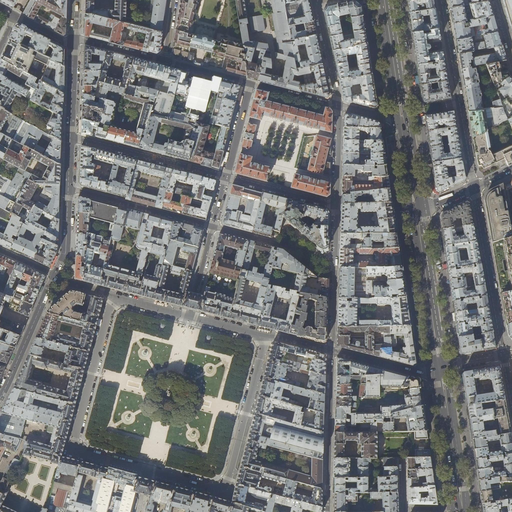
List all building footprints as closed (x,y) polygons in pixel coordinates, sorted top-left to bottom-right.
[(26,7),(26,8),(23,13),(28,16),(31,10),(36,1),(36,0),(0,0),(0,1),(13,8),(17,0),(30,0),(29,2),(28,3),(29,3),(26,7)] [(36,0),(36,1),(31,10),(28,16),(33,19),(40,22),(63,35),(65,33),(66,19),(66,18),(66,0),(36,0)] [(85,0),(86,3),(85,12),(92,12),(129,22),(154,29),(163,31),(167,0),(85,0)] [(244,74),(247,75),(245,60),(241,59),(242,56),(244,57),(244,52),(243,50),(243,45),(233,42),(233,43),(229,42),(229,41),(221,39),(221,42),(208,38),(208,37),(207,36),(206,35),(203,35),(202,36),(188,32),(189,27),(191,27),(193,20),(191,20),(192,15),(194,16),(196,9),(194,9),(195,5),(197,5),(198,0),(180,0),(178,15),(177,21),(176,24),(178,24),(178,30),(175,29),(174,41),(173,44),(172,53),(175,54),(174,56),(180,58),(187,60),(186,61),(196,64),(196,63),(196,62),(195,61),(195,60),(194,60),(195,54),(189,52),(190,46),(199,48),(200,48),(204,49),(205,50),(212,52),(211,57),(206,56),(204,63),(202,62),(202,63),(201,63),(201,64),(200,64),(199,65),(208,67),(208,65),(221,69),(225,55),(229,56),(228,57),(231,58),(230,63),(227,62),(225,70),(236,72),(244,74)] [(247,23),(243,0),(235,0),(243,45),(265,50),(270,51),(269,50),(267,44),(249,41),(245,23),(247,23)] [(275,52),(276,52),(294,57),(291,39),(288,25),(283,0),(271,0),(272,3),(271,3),(279,45),(278,45),(278,47),(275,48),(275,50),(275,52)] [(283,0),(288,25),(294,23),(304,21),(313,20),(310,6),(309,0),(283,0)] [(342,1),(337,2),(340,14),(349,12),(346,0),(342,1)] [(346,0),(349,12),(350,13),(351,16),(363,14),(362,7),(362,3),(360,2),(357,0),(346,0)] [(407,0),(408,3),(409,11),(436,8),(434,0),(407,0)] [(466,15),(466,19),(470,19),(493,14),(491,6),(489,0),(484,0),(480,1),(478,1),(471,2),(469,3),(472,14),(466,15)] [(511,0),(502,0),(506,10),(510,25),(511,24),(511,0)] [(326,17),(327,26),(339,23),(338,16),(339,15),(340,14),(337,2),(327,4),(324,10),(326,17)] [(466,19),(466,15),(464,4),(450,6),(452,14),(453,22),(464,20),(466,19)] [(422,30),(424,29),(439,27),(437,17),(436,8),(409,11),(410,21),(412,31),(422,30)] [(89,36),(100,39),(109,41),(117,43),(123,45),(124,41),(120,40),(124,25),(128,26),(129,22),(92,12),(85,12),(85,23),(85,35),(89,36)] [(364,21),(363,14),(351,16),(353,30),(365,28),(364,21)] [(464,20),(453,22),(454,30),(456,38),(471,36),(474,35),(481,34),(483,34),(490,33),(498,30),(496,22),(493,14),(470,19),(470,21),(465,22),(464,20)] [(252,32),(265,29),(262,15),(249,18),(252,32)] [(315,28),(313,20),(304,21),(306,30),(296,32),(294,23),(288,25),(291,39),(316,33),(315,28)] [(123,45),(140,49),(142,50),(148,51),(148,50),(151,40),(152,34),(154,29),(129,22),(128,26),(124,25),(120,40),(124,41),(123,45)] [(328,29),(330,35),(342,33),(347,30),(347,27),(341,29),(340,26),(340,25),(339,23),(327,26),(328,29)] [(13,34),(10,40),(27,48),(28,46),(24,44),(21,44),(25,37),(26,37),(31,40),(35,33),(26,29),(19,25),(16,27),(13,34)] [(440,35),(439,27),(424,29),(424,32),(427,31),(428,32),(423,33),(422,30),(412,31),(413,36),(416,57),(417,63),(427,62),(427,59),(432,58),(433,61),(437,60),(445,59),(444,54),(443,50),(442,45),(441,45),(442,50),(429,52),(429,47),(430,47),(430,42),(441,40),(440,35)] [(331,42),(333,49),(355,44),(358,44),(367,41),(366,33),(365,28),(353,30),(354,34),(342,36),(342,33),(330,35),(331,42)] [(156,52),(160,50),(161,40),(163,31),(154,29),(152,34),(155,35),(154,41),(151,40),(148,50),(154,51),(156,52)] [(490,33),(483,34),(485,41),(484,42),(484,41),(475,43),(476,45),(473,45),(471,36),(456,38),(456,42),(458,52),(491,47),(494,46),(502,44),(500,36),(498,30),(490,33)] [(49,62),(64,67),(64,57),(65,50),(63,47),(53,42),(35,33),(31,40),(28,46),(27,48),(44,57),(49,47),(52,49),(53,50),(54,51),(49,59),(48,62),(49,62)] [(297,67),(309,65),(323,62),(319,47),(316,33),(291,39),(294,57),(295,57),(297,67)] [(2,57),(1,59),(39,80),(40,81),(49,62),(48,62),(49,59),(44,57),(27,48),(10,40),(9,42),(8,44),(14,47),(12,52),(9,57),(3,54),(2,57)] [(356,47),(355,44),(333,49),(334,56),(336,63),(347,61),(356,60),(370,57),(369,49),(367,41),(358,44),(358,47),(356,47)] [(502,44),(494,46),(496,53),(472,57),(472,54),(491,51),(491,47),(458,52),(459,59),(461,67),(475,64),(486,62),(505,59),(506,59),(504,52),(502,44)] [(245,60),(247,75),(247,77),(251,78),(257,80),(264,53),(265,50),(243,45),(243,50),(247,50),(246,53),(244,52),(244,57),(245,58),(247,58),(247,59),(249,60),(249,61),(245,60)] [(84,46),(84,47),(84,51),(84,65),(83,72),(101,72),(106,52),(102,51),(95,49),(84,46)] [(125,95),(124,95),(134,59),(119,55),(106,52),(101,72),(97,87),(109,90),(106,100),(116,103),(123,105),(124,99),(125,95)] [(280,85),(286,87),(291,69),(297,67),(295,57),(294,57),(276,52),(276,58),(286,60),(284,66),(285,66),(283,77),(277,75),(276,80),(274,84),(280,85)] [(272,83),(274,84),(276,80),(277,75),(272,74),(264,72),(266,66),(272,67),(272,60),(271,55),(268,54),(264,53),(257,80),(263,81),(272,83)] [(337,69),(339,78),(348,76),(347,74),(351,73),(351,75),(372,72),(371,65),(370,57),(356,60),(357,66),(356,67),(348,68),(347,61),(336,63),(337,69)] [(39,80),(1,59),(0,61),(0,83),(22,96),(30,100),(35,90),(39,80)] [(140,61),(134,59),(124,95),(125,95),(134,97),(137,88),(141,88),(143,80),(139,79),(138,79),(136,87),(132,86),(133,82),(134,82),(134,81),(136,74),(144,76),(148,63),(140,61)] [(445,62),(445,59),(437,60),(437,62),(436,62),(435,62),(434,62),(433,63),(432,63),(432,61),(427,62),(417,63),(417,68),(418,73),(431,71),(430,67),(436,66),(436,70),(446,69),(445,62)] [(505,59),(486,62),(494,85),(510,75),(508,67),(507,67),(506,64),(505,59)] [(40,81),(64,94),(64,78),(64,68),(64,67),(49,62),(40,81)] [(324,68),(323,62),(309,65),(311,71),(314,70),(316,78),(325,76),(324,68)] [(162,66),(161,66),(158,65),(152,64),(148,63),(144,76),(143,80),(141,88),(137,88),(134,97),(154,103),(155,99),(156,98),(158,92),(165,67),(162,66)] [(475,64),(461,67),(462,76),(466,97),(468,110),(483,109),(475,64)] [(295,89),(301,90),(301,89),(303,89),(315,93),(313,83),(311,71),(309,65),(297,67),(291,69),(286,87),(295,89)] [(172,69),(165,67),(158,92),(174,96),(175,93),(181,71),(173,69),(172,69)] [(447,73),(446,69),(436,70),(437,75),(432,75),(431,71),(418,73),(419,77),(420,83),(430,82),(437,80),(437,79),(438,79),(439,77),(439,76),(440,76),(441,80),(448,79),(447,73)] [(187,73),(181,71),(175,93),(191,97),(186,116),(170,112),(168,119),(195,126),(195,122),(199,110),(202,111),(203,109),(208,91),(216,93),(216,91),(219,92),(222,82),(216,80),(214,81),(213,86),(207,84),(207,83),(206,83),(206,84),(202,83),(198,82),(199,81),(198,81),(197,82),(189,79),(187,79),(188,74),(187,73)] [(83,86),(97,87),(101,72),(83,72),(83,78),(83,86)] [(352,103),(360,105),(373,108),(375,109),(377,106),(374,85),(374,81),(372,72),(351,75),(348,76),(339,78),(341,89),(343,99),(346,101),(352,103)] [(510,75),(494,85),(500,99),(501,102),(511,94),(511,77),(510,75)] [(327,83),(325,76),(316,78),(317,82),(313,83),(315,93),(322,95),(327,96),(330,94),(327,83)] [(450,87),(448,79),(441,80),(438,80),(439,87),(432,89),(430,82),(420,83),(421,90),(422,101),(436,99),(451,97),(450,90),(450,87)] [(54,113),(62,118),(63,103),(64,94),(40,81),(39,80),(35,90),(30,100),(54,113)] [(227,83),(222,82),(219,92),(224,93),(223,94),(218,93),(217,98),(227,101),(232,84),(227,83)] [(0,108),(12,115),(13,112),(8,109),(16,96),(20,98),(22,96),(0,83),(0,91),(2,93),(1,95),(5,97),(2,102),(0,101),(0,108)] [(236,86),(232,84),(227,101),(236,103),(236,102),(239,92),(240,87),(236,86)] [(83,91),(83,95),(94,98),(97,87),(83,86),(83,91)] [(82,100),(82,105),(103,110),(106,100),(109,90),(97,87),(94,98),(83,95),(82,100)] [(327,132),(331,133),(331,113),(329,110),(325,109),(324,113),(323,117),(316,115),(307,113),(300,111),(294,109),(286,107),(276,105),(266,102),(267,98),(268,94),(256,91),(255,95),(251,109),(249,118),(253,119),(261,121),(262,117),(263,115),(273,118),(285,121),(289,122),(297,124),(299,124),(311,128),(314,129),(327,132)] [(138,148),(142,149),(154,152),(176,158),(189,161),(198,127),(195,126),(168,119),(170,112),(174,96),(158,92),(156,98),(155,99),(154,103),(151,115),(146,132),(143,131),(142,133),(144,134),(144,136),(142,135),(138,148)] [(511,94),(501,102),(509,119),(511,126),(511,94)] [(114,142),(138,148),(142,135),(142,133),(143,131),(146,132),(151,115),(154,103),(134,97),(125,95),(124,99),(130,100),(130,102),(144,105),(136,134),(110,127),(116,103),(106,100),(103,110),(101,119),(95,118),(92,117),(82,115),(82,117),(82,120),(99,124),(95,137),(114,142)] [(234,109),(236,103),(227,101),(217,98),(214,109),(216,109),(215,110),(219,111),(217,117),(212,116),(210,124),(222,127),(229,129),(231,122),(233,116),(233,113),(234,109)] [(509,119),(501,102),(500,99),(493,102),(494,107),(483,109),(468,110),(469,115),(469,116),(472,129),(473,135),(481,132),(487,129),(499,123),(501,121),(509,119)] [(82,110),(82,115),(92,117),(93,112),(97,113),(98,114),(97,117),(95,118),(101,119),(103,110),(82,105),(82,110)] [(0,132),(12,140),(23,121),(12,115),(0,108),(0,132)] [(445,129),(457,127),(455,119),(454,112),(425,116),(426,125),(427,132),(438,130),(437,125),(439,125),(440,126),(441,126),(442,126),(443,125),(444,125),(445,129)] [(54,113),(44,132),(61,142),(62,128),(62,118),(54,113)] [(344,123),(344,128),(351,128),(352,125),(353,126),(355,126),(355,128),(358,129),(359,117),(351,115),(347,114),(344,116),(344,123)] [(368,120),(359,117),(358,129),(364,129),(364,126),(368,127),(371,127),(370,129),(381,129),(380,125),(379,124),(378,122),(368,120)] [(82,120),(81,127),(81,134),(86,135),(95,137),(99,124),(82,120)] [(61,165),(61,151),(61,142),(44,132),(23,121),(12,140),(42,155),(58,165),(61,165)] [(211,168),(211,167),(214,155),(202,151),(209,126),(195,122),(195,126),(198,127),(189,161),(199,164),(200,164),(200,165),(201,165),(201,166),(211,168)] [(255,126),(248,124),(245,133),(243,139),(244,139),(243,144),(241,148),(249,150),(250,146),(251,141),(253,135),(254,131),(255,126)] [(228,134),(229,129),(222,127),(215,150),(223,152),(225,144),(227,139),(227,138),(228,134)] [(458,134),(457,127),(445,129),(438,130),(427,132),(428,139),(429,148),(442,146),(440,137),(447,136),(449,145),(459,143),(458,135),(458,134)] [(343,135),(343,141),(359,141),(359,131),(366,132),(368,134),(368,141),(383,142),(382,135),(381,129),(370,129),(364,129),(358,129),(355,128),(351,128),(344,128),(343,135)] [(481,132),(473,135),(475,146),(476,153),(478,164),(481,164),(483,167),(486,166),(497,161),(504,157),(505,158),(508,164),(508,165),(510,164),(511,163),(511,144),(492,154),(490,150),(489,149),(487,149),(487,146),(489,146),(487,129),(481,132)] [(0,145),(8,150),(12,140),(0,132),(0,145)] [(330,154),(331,140),(315,136),(311,153),(306,171),(310,172),(330,177),(330,163),(325,162),(326,157),(327,153),(330,154)] [(59,219),(59,201),(60,173),(60,172),(61,165),(58,165),(42,155),(12,140),(8,150),(5,155),(3,160),(4,160),(4,161),(19,168),(12,182),(0,175),(0,207),(23,220),(26,221),(34,206),(59,219)] [(343,147),(343,153),(359,154),(370,154),(385,154),(384,149),(383,142),(368,141),(359,141),(343,141),(343,147)] [(461,151),(459,143),(449,145),(450,154),(443,155),(442,146),(429,148),(430,154),(432,164),(462,159),(461,151)] [(80,170),(94,171),(93,174),(93,178),(98,179),(98,182),(109,183),(110,177),(99,175),(101,167),(95,166),(95,165),(94,165),(91,164),(92,156),(95,156),(94,160),(114,165),(116,155),(106,152),(81,146),(80,158),(80,170)] [(214,168),(219,169),(221,161),(222,158),(223,152),(215,150),(214,155),(211,167),(214,168)] [(343,159),(342,165),(377,166),(386,166),(385,159),(385,154),(370,154),(371,162),(359,161),(359,154),(343,153),(343,159)] [(110,177),(109,183),(106,193),(115,195),(126,198),(136,160),(125,158),(116,155),(114,165),(110,177)] [(243,175),(266,181),(269,173),(270,173),(271,170),(269,170),(270,168),(264,167),(260,166),(255,164),(250,163),(251,159),(252,158),(243,156),(240,155),(236,169),(235,173),(243,175)] [(463,165),(462,159),(432,164),(433,170),(434,178),(448,176),(447,167),(450,167),(450,168),(453,167),(453,166),(455,166),(456,173),(464,172),(463,165)] [(126,198),(125,199),(136,202),(141,204),(162,209),(167,192),(172,170),(161,167),(153,165),(136,160),(126,198)] [(342,173),(342,176),(380,178),(388,177),(387,171),(386,166),(377,166),(342,165),(342,170),(342,173)] [(93,189),(106,193),(109,183),(98,182),(98,179),(93,178),(89,178),(88,177),(89,177),(89,176),(88,176),(88,175),(90,174),(93,174),(94,171),(80,170),(79,179),(79,183),(82,186),(88,188),(93,189)] [(180,172),(172,170),(167,192),(173,194),(175,194),(181,196),(184,186),(175,183),(176,181),(184,183),(187,173),(180,172)] [(466,178),(464,172),(456,173),(456,174),(457,177),(449,179),(448,176),(434,178),(435,185),(436,191),(439,193),(450,188),(454,186),(464,181),(466,178)] [(196,176),(187,173),(184,183),(192,185),(192,187),(184,185),(184,186),(181,196),(182,196),(186,197),(196,200),(202,177),(196,176)] [(294,178),(291,188),(292,188),(326,197),(328,196),(329,195),(330,184),(321,182),(319,182),(311,180),(308,179),(299,177),(294,176),(294,178)] [(342,176),(342,183),(342,195),(342,196),(350,195),(350,193),(390,189),(389,182),(388,177),(380,178),(342,176)] [(209,179),(202,177),(196,200),(210,203),(212,198),(211,198),(213,192),(213,191),(214,191),(216,181),(210,179),(209,179)] [(491,237),(492,243),(502,240),(511,237),(511,236),(505,199),(508,198),(505,191),(505,187),(505,186),(502,184),(489,191),(487,194),(487,195),(484,200),(491,237)] [(245,231),(252,233),(262,193),(260,192),(247,189),(232,185),(230,194),(230,195),(225,214),(223,221),(222,222),(224,225),(245,231)] [(342,199),(342,204),(357,204),(356,198),(358,196),(360,196),(362,197),(372,196),(373,203),(392,203),(391,196),(390,189),(350,193),(350,195),(342,196),(342,199)] [(171,211),(182,214),(186,197),(182,196),(180,205),(171,202),(173,194),(167,192),(162,209),(171,211)] [(262,193),(252,233),(256,234),(261,235),(271,237),(272,230),(279,232),(283,218),(287,200),(275,196),(262,193)] [(91,201),(91,199),(84,198),(79,196),(78,197),(78,206),(78,213),(89,213),(91,201)] [(186,197),(182,214),(190,217),(191,217),(206,220),(207,214),(209,208),(210,203),(196,200),(186,197)] [(295,202),(287,200),(283,218),(291,225),(300,231),(308,221),(307,221),(302,217),(305,205),(295,202)] [(103,205),(91,201),(89,213),(89,218),(114,224),(118,209),(112,207),(103,205)] [(463,226),(474,225),(473,218),(470,203),(467,201),(455,207),(442,213),(440,216),(441,222),(442,229),(455,228),(454,221),(457,221),(457,219),(462,218),(463,226)] [(373,203),(358,204),(358,209),(361,210),(361,212),(373,212),(374,217),(373,217),(372,217),(372,218),(372,219),(372,220),(372,221),(373,221),(374,221),(375,227),(370,227),(367,227),(361,227),(357,227),(356,234),(361,234),(367,234),(367,232),(368,231),(369,231),(370,232),(370,234),(397,234),(395,226),(393,214),(392,203),(373,203)] [(341,218),(340,234),(356,234),(357,227),(358,209),(358,204),(357,204),(342,204),(342,205),(341,205),(341,218)] [(310,206),(305,205),(302,217),(307,221),(309,218),(313,220),(314,220),(316,221),(315,221),(312,225),(314,226),(316,226),(320,226),(329,227),(329,219),(329,214),(325,210),(315,207),(310,206)] [(45,232),(58,239),(58,227),(59,220),(59,219),(34,206),(26,221),(45,232)] [(0,244),(10,249),(23,220),(0,207),(0,244)] [(146,251),(147,253),(150,253),(152,245),(148,244),(144,243),(146,237),(143,236),(149,216),(149,215),(138,212),(127,209),(127,211),(124,210),(118,209),(114,224),(111,239),(111,240),(115,241),(118,242),(120,240),(123,228),(122,228),(123,226),(140,230),(136,246),(138,249),(141,250),(146,251)] [(77,223),(77,235),(87,235),(88,234),(88,228),(89,222),(89,218),(89,213),(78,213),(77,223)] [(144,243),(148,244),(149,237),(150,238),(159,240),(157,246),(160,247),(162,241),(168,242),(169,240),(173,223),(167,221),(161,220),(154,218),(149,216),(143,236),(146,237),(144,243)] [(26,221),(23,220),(10,249),(20,254),(33,260),(39,246),(42,239),(43,236),(44,235),(45,232),(26,221)] [(173,223),(169,240),(178,242),(183,244),(198,248),(202,233),(203,229),(186,225),(174,221),(173,223)] [(328,238),(329,227),(320,226),(320,229),(319,229),(317,229),(316,229),(315,229),(316,226),(314,226),(312,225),(308,221),(300,231),(305,236),(322,250),(328,247),(328,238)] [(476,234),(476,233),(474,225),(463,226),(455,228),(442,229),(443,234),(443,237),(444,246),(451,245),(451,243),(453,242),(454,245),(467,243),(467,240),(469,240),(469,242),(477,241),(476,234)] [(58,239),(45,232),(44,235),(46,236),(47,236),(46,238),(43,236),(42,239),(58,246),(58,242),(58,239)] [(225,246),(246,251),(248,241),(239,238),(231,236),(230,236),(220,233),(218,238),(218,241),(215,250),(223,253),(225,246)] [(99,254),(103,237),(88,234),(87,235),(85,257),(85,265),(83,281),(89,283),(101,286),(104,269),(106,256),(100,254),(98,265),(98,268),(91,266),(94,253),(99,254)] [(361,234),(356,234),(340,234),(340,240),(340,249),(353,249),(361,249),(361,234)] [(370,234),(369,237),(367,237),(367,234),(361,234),(361,249),(388,249),(398,248),(397,240),(397,234),(370,234)] [(76,256),(85,257),(87,235),(77,235),(76,245),(76,246),(76,256)] [(136,272),(136,273),(108,266),(108,265),(109,265),(109,264),(108,264),(109,261),(110,261),(110,260),(115,241),(111,240),(111,239),(103,237),(99,254),(100,254),(106,256),(104,269),(101,286),(103,286),(139,296),(141,290),(143,279),(141,278),(140,281),(139,281),(140,276),(141,276),(147,253),(146,251),(141,250),(141,253),(139,252),(138,255),(137,255),(137,257),(138,258),(137,260),(139,261),(137,267),(136,272)] [(154,277),(159,278),(163,264),(168,242),(162,241),(160,247),(157,246),(159,240),(150,238),(149,237),(148,244),(152,245),(150,253),(160,256),(158,265),(156,266),(154,275),(154,276),(154,277)] [(511,237),(502,240),(492,243),(493,246),(496,267),(500,288),(507,287),(507,290),(508,292),(501,293),(503,303),(505,318),(507,326),(511,322),(511,237)] [(57,249),(58,246),(42,239),(39,246),(42,248),(44,249),(56,254),(57,251),(57,249)] [(171,265),(178,242),(169,240),(168,242),(163,264),(169,265),(170,265),(171,265)] [(263,275),(262,279),(269,280),(269,279),(268,279),(268,278),(267,277),(267,276),(270,277),(272,268),(274,262),(275,258),(277,248),(269,246),(257,243),(248,241),(246,251),(241,271),(252,273),(253,267),(257,268),(249,266),(254,249),(269,253),(263,275),(256,273),(256,274),(263,275)] [(452,248),(452,245),(451,245),(444,246),(445,251),(447,264),(448,269),(455,268),(455,265),(457,265),(457,268),(460,267),(467,266),(469,266),(473,265),(473,263),(475,263),(475,265),(481,264),(479,252),(477,242),(477,241),(469,242),(470,244),(468,245),(468,243),(467,243),(454,245),(454,247),(452,248)] [(185,269),(192,271),(195,260),(196,257),(198,248),(183,244),(182,251),(190,253),(186,268),(174,264),(173,266),(185,269)] [(37,262),(43,265),(46,258),(44,256),(45,254),(43,253),(44,249),(42,248),(39,246),(33,260),(37,262)] [(214,257),(210,273),(236,280),(234,288),(236,289),(241,271),(246,251),(225,246),(223,253),(215,250),(214,256),(214,257)] [(303,274),(305,267),(302,265),(300,264),(298,262),(285,251),(283,250),(277,248),(275,258),(276,259),(277,258),(278,258),(276,263),(274,262),(272,268),(303,274)] [(353,249),(340,249),(340,258),(339,268),(340,268),(358,268),(366,268),(387,268),(387,260),(390,261),(391,266),(400,265),(401,265),(400,259),(399,248),(398,248),(388,249),(361,249),(353,249)] [(43,265),(50,268),(53,260),(56,254),(44,249),(43,253),(45,254),(44,256),(46,258),(43,265)] [(78,280),(83,281),(85,265),(85,257),(76,256),(75,266),(75,278),(75,279),(78,280)] [(0,292),(3,294),(17,263),(12,261),(7,259),(1,272),(0,275),(0,292)] [(21,265),(17,263),(3,294),(14,298),(15,293),(16,291),(18,287),(15,286),(12,290),(11,290),(16,277),(21,280),(21,279),(26,268),(21,265)] [(156,288),(163,290),(169,265),(163,264),(159,278),(156,288)] [(482,270),(481,264),(475,265),(476,267),(474,267),(473,265),(469,266),(470,267),(469,268),(468,268),(467,267),(467,266),(460,267),(461,270),(456,270),(455,268),(448,269),(449,274),(449,280),(457,279),(461,278),(465,277),(466,277),(466,274),(472,272),(473,276),(483,275),(482,272),(482,270)] [(180,274),(181,274),(182,269),(185,270),(180,289),(179,289),(179,290),(180,291),(179,294),(186,296),(186,292),(187,292),(188,288),(189,283),(192,271),(185,269),(173,266),(171,265),(170,265),(170,269),(171,269),(171,271),(172,271),(171,273),(180,276),(180,274)] [(256,273),(257,268),(253,267),(252,273),(241,271),(236,289),(235,294),(234,299),(230,313),(229,319),(257,326),(259,320),(268,285),(269,280),(262,279),(263,275),(256,274),(256,273)] [(311,272),(305,267),(303,274),(309,276),(317,277),(311,272)] [(395,267),(387,268),(366,268),(367,277),(372,277),(371,281),(372,281),(388,281),(403,280),(402,274),(401,267),(395,267)] [(30,269),(26,268),(21,279),(22,280),(27,282),(26,287),(24,287),(19,285),(18,287),(16,291),(24,294),(24,295),(24,296),(25,297),(29,287),(35,272),(30,269)] [(304,287),(306,277),(309,278),(309,276),(303,274),(272,268),(270,277),(269,279),(269,280),(268,285),(296,292),(300,292),(326,298),(328,298),(328,288),(328,287),(328,280),(317,277),(316,281),(319,282),(319,290),(304,287)] [(340,289),(339,299),(371,298),(371,295),(372,286),(372,281),(371,281),(372,277),(367,277),(366,268),(358,268),(340,268),(340,276),(340,289)] [(40,274),(35,272),(29,287),(33,288),(39,292),(42,285),(45,277),(46,277),(40,274)] [(141,290),(139,296),(154,299),(155,294),(156,288),(159,278),(154,277),(147,275),(147,273),(145,272),(143,279),(141,290)] [(484,280),(483,275),(473,276),(475,287),(485,285),(484,280)] [(466,286),(465,277),(461,278),(461,281),(458,281),(457,279),(449,280),(450,285),(451,291),(468,288),(468,286),(466,286)] [(405,288),(403,280),(388,281),(388,282),(387,283),(386,283),(386,285),(387,286),(385,288),(384,288),(382,287),(372,286),(371,295),(375,295),(374,296),(374,298),(389,298),(406,297),(405,288)] [(259,320),(257,326),(279,331),(281,332),(289,334),(291,325),(294,314),(295,311),(296,307),(299,296),(299,295),(296,294),(296,292),(268,285),(259,320)] [(486,290),(485,285),(475,287),(475,290),(469,291),(468,291),(468,288),(451,291),(452,296),(453,301),(460,300),(460,298),(465,297),(465,299),(478,297),(478,295),(480,294),(481,297),(487,296),(486,290)] [(36,299),(39,292),(33,288),(29,287),(25,297),(24,301),(33,305),(36,299)] [(195,310),(229,319),(230,313),(234,299),(235,294),(231,293),(230,298),(224,297),(224,296),(215,294),(215,295),(209,293),(210,288),(206,287),(205,292),(205,293),(204,295),(204,296),(197,295),(195,294),(194,294),(189,293),(187,292),(186,292),(186,296),(184,301),(183,307),(187,308),(190,309),(191,309),(193,309),(195,310)] [(154,299),(183,307),(184,301),(186,296),(179,294),(163,290),(156,288),(155,294),(154,299)] [(82,306),(85,294),(75,292),(71,291),(65,296),(60,301),(57,304),(47,313),(62,317),(80,322),(82,313),(75,311),(74,312),(71,310),(72,307),(75,304),(82,306)] [(29,314),(33,305),(24,301),(25,297),(24,296),(15,293),(14,298),(3,294),(0,292),(0,328),(20,336),(20,335),(23,328),(24,326),(15,322),(13,327),(0,321),(0,315),(4,307),(3,307),(5,301),(21,308),(19,312),(28,316),(29,314)] [(301,299),(300,306),(301,306),(300,308),(296,307),(295,311),(306,314),(308,306),(306,306),(307,301),(308,300),(316,301),(316,304),(315,304),(315,312),(326,312),(326,307),(326,298),(300,292),(299,295),(299,296),(303,297),(303,299),(301,299)] [(90,324),(96,326),(103,299),(101,298),(98,297),(85,294),(82,306),(85,307),(84,309),(88,310),(87,314),(82,313),(80,322),(84,323),(90,324)] [(487,297),(487,296),(481,297),(481,299),(479,299),(478,297),(465,299),(463,300),(462,302),(460,302),(460,300),(453,301),(453,306),(454,313),(467,311),(466,304),(477,303),(478,309),(489,307),(487,297)] [(371,298),(339,299),(338,298),(338,311),(338,327),(356,327),(390,326),(410,326),(408,311),(406,297),(389,298),(374,298),(371,298)] [(491,319),(491,317),(489,307),(478,309),(467,311),(454,313),(455,317),(456,325),(463,323),(463,321),(466,321),(466,323),(467,323),(481,320),(481,318),(483,318),(483,320),(491,319)] [(299,336),(305,338),(306,333),(305,332),(305,330),(306,328),(303,327),(304,322),(305,322),(307,315),(306,314),(295,311),(294,314),(299,316),(299,319),(298,319),(298,320),(296,320),(294,326),(291,325),(289,334),(299,336)] [(326,312),(315,312),(315,319),(316,319),(316,322),(315,322),(315,328),(316,328),(326,328),(326,322),(326,312)] [(36,338),(51,342),(53,336),(57,320),(61,322),(62,317),(47,313),(41,326),(36,338)] [(62,317),(61,322),(83,328),(84,323),(80,322),(62,317)] [(491,319),(483,320),(484,322),(482,323),(481,320),(467,323),(467,325),(465,325),(464,325),(464,323),(463,323),(456,325),(457,330),(458,337),(473,335),(472,328),(474,327),(474,328),(477,328),(477,327),(480,326),(482,333),(493,331),(491,320),(491,319)] [(89,352),(96,326),(90,324),(84,323),(83,328),(80,340),(58,334),(57,337),(53,336),(51,342),(83,351),(89,352)] [(337,331),(337,336),(350,336),(350,332),(365,332),(365,335),(355,335),(353,336),(353,337),(365,337),(365,336),(373,336),(373,339),(374,339),(384,338),(391,338),(390,326),(356,327),(338,327),(337,331)] [(415,363),(416,363),(416,359),(413,344),(413,342),(410,326),(390,326),(391,338),(391,346),(395,346),(396,344),(396,336),(404,336),(406,347),(404,347),(404,349),(403,349),(400,348),(399,349),(400,353),(392,352),(392,348),(391,348),(380,349),(379,357),(392,360),(396,361),(413,366),(413,365),(415,363)] [(306,333),(305,338),(313,340),(323,342),(326,340),(326,336),(326,328),(316,328),(316,329),(317,329),(317,331),(313,330),(312,328),(306,327),(306,328),(305,330),(305,332),(306,333)] [(15,348),(17,343),(19,340),(20,336),(0,328),(0,343),(14,347),(15,348)] [(495,340),(493,331),(482,333),(483,339),(480,340),(482,350),(487,349),(496,348),(495,340)] [(474,341),(473,335),(458,337),(459,346),(461,354),(471,352),(482,350),(480,340),(474,341)] [(370,355),(379,357),(380,349),(391,348),(391,346),(391,338),(384,338),(384,345),(374,345),(374,339),(373,339),(373,336),(365,336),(365,337),(365,340),(353,339),(353,345),(350,344),(350,336),(337,336),(337,341),(337,346),(352,350),(365,354),(370,355)] [(79,368),(84,370),(89,352),(83,351),(51,342),(36,338),(32,346),(28,355),(58,363),(59,360),(42,356),(44,347),(66,353),(64,362),(60,362),(60,363),(62,364),(79,368)] [(276,343),(273,342),(268,361),(274,362),(299,369),(306,371),(307,369),(309,358),(305,357),(299,356),(297,363),(286,360),(288,353),(295,355),(297,348),(285,345),(279,344),(276,343)] [(0,378),(5,367),(0,365),(0,351),(3,352),(0,358),(0,360),(0,361),(7,363),(14,347),(0,343),(0,378)] [(299,356),(305,357),(306,350),(304,350),(297,348),(295,355),(299,356)] [(312,359),(325,362),(326,362),(326,357),(326,355),(320,354),(310,351),(306,350),(305,357),(309,358),(312,359)] [(47,367),(60,370),(62,364),(60,363),(58,363),(28,355),(25,362),(21,372),(19,375),(13,388),(35,394),(53,398),(55,388),(42,385),(42,384),(28,380),(32,365),(46,369),(47,367)] [(342,359),(337,358),(337,359),(336,368),(336,377),(349,376),(350,361),(342,359)] [(325,362),(312,359),(309,369),(309,371),(311,372),(325,376),(325,369),(325,366),(325,362)] [(298,388),(299,383),(289,380),(289,378),(285,377),(287,371),(291,372),(291,371),(298,372),(299,369),(274,362),(268,361),(264,378),(269,380),(298,388)] [(363,365),(350,361),(349,376),(362,376),(362,373),(365,374),(364,375),(366,375),(381,374),(381,370),(363,365)] [(70,403),(75,404),(84,370),(79,368),(62,364),(60,370),(71,373),(66,392),(55,388),(53,398),(64,401),(70,403)] [(499,367),(498,366),(481,369),(464,372),(462,374),(464,386),(467,406),(481,404),(505,400),(504,395),(501,379),(499,367)] [(391,372),(381,370),(381,374),(366,375),(365,385),(365,396),(365,397),(379,397),(379,391),(404,391),(403,386),(409,377),(391,372)] [(310,375),(306,390),(324,395),(325,395),(325,383),(325,376),(311,372),(310,375)] [(362,376),(349,376),(336,377),(336,380),(336,385),(351,384),(360,384),(365,385),(366,375),(364,375),(362,376)] [(413,378),(409,377),(403,386),(404,391),(420,388),(419,382),(419,380),(418,379),(417,379),(413,378)] [(265,397),(296,406),(297,403),(295,402),(288,400),(289,399),(281,397),(283,389),(290,391),(291,393),(304,396),(305,390),(301,389),(298,388),(269,380),(264,378),(259,396),(265,397)] [(336,392),(336,397),(351,397),(351,393),(352,392),(351,390),(351,384),(336,385),(336,390),(336,392)] [(35,394),(13,388),(10,395),(5,405),(31,412),(32,405),(33,403),(34,399),(35,394)] [(420,391),(420,388),(404,391),(405,398),(421,396),(421,394),(420,391)] [(307,405),(306,409),(317,412),(324,414),(324,403),(324,395),(306,390),(305,390),(304,396),(310,398),(308,406),(307,405)] [(35,394),(34,399),(59,405),(57,412),(32,405),(31,412),(59,419),(64,401),(53,398),(35,394)] [(292,423),(300,426),(302,421),(303,413),(300,412),(301,407),(296,406),(265,397),(259,396),(255,413),(260,415),(266,416),(286,422),(286,418),(272,414),(274,406),(295,412),(292,423)] [(421,396),(405,398),(405,399),(406,405),(380,406),(380,413),(356,413),(356,409),(350,409),(350,413),(355,413),(355,423),(371,423),(376,422),(390,422),(390,414),(423,406),(421,397),(421,396)] [(356,397),(351,397),(336,397),(335,401),(335,408),(350,407),(356,407),(356,397)] [(505,400),(481,404),(482,409),(487,409),(491,408),(491,409),(493,409),(493,414),(494,425),(495,426),(496,435),(501,435),(502,434),(511,433),(509,423),(506,407),(505,400)] [(65,420),(70,422),(74,409),(75,404),(70,403),(64,401),(59,419),(65,420)] [(481,404),(467,406),(469,417),(469,419),(493,414),(493,409),(491,409),(491,408),(487,409),(487,410),(488,410),(482,411),(482,409),(481,404)] [(5,405),(1,413),(25,420),(48,426),(57,428),(50,453),(53,454),(56,455),(61,456),(70,422),(65,420),(59,419),(31,412),(5,405)] [(424,417),(423,406),(390,414),(390,422),(376,422),(376,432),(377,432),(394,432),(394,420),(406,417),(408,432),(414,431),(426,431),(424,417)] [(300,426),(323,432),(324,421),(324,414),(317,412),(313,424),(302,421),(300,426)] [(0,433),(2,434),(20,439),(25,420),(1,413),(0,414),(0,433)] [(254,442),(259,443),(266,416),(260,415),(255,413),(248,440),(254,442)] [(335,416),(335,420),(346,420),(346,415),(351,415),(351,424),(349,424),(349,426),(355,426),(355,423),(355,413),(350,413),(335,414),(335,416)] [(493,414),(469,419),(471,429),(472,439),(496,435),(495,426),(493,426),(493,427),(493,428),(494,430),(485,432),(485,431),(485,430),(484,430),(484,431),(483,425),(489,424),(489,426),(494,425),(493,414)] [(323,438),(323,432),(300,426),(292,423),(286,422),(266,416),(259,443),(266,445),(311,457),(323,460),(323,454),(322,454),(323,438)] [(334,445),(334,458),(347,458),(347,455),(344,455),(344,444),(345,444),(345,441),(357,441),(358,444),(361,444),(361,458),(371,458),(377,458),(377,432),(376,432),(376,422),(371,423),(370,432),(349,432),(349,433),(335,433),(334,445)] [(25,441),(22,451),(23,451),(24,451),(26,447),(50,453),(57,428),(48,426),(47,431),(47,432),(52,434),(49,446),(47,445),(28,440),(25,440),(25,441)] [(427,435),(426,431),(414,431),(414,439),(428,439),(427,435)] [(511,433),(502,434),(502,436),(501,436),(501,435),(496,435),(472,439),(473,444),(474,449),(488,447),(491,447),(491,445),(488,444),(487,444),(487,442),(499,440),(500,445),(511,443),(511,438),(511,433)] [(20,439),(2,434),(0,438),(0,489),(5,491),(5,490),(11,478),(13,473),(20,461),(15,458),(14,459),(10,466),(8,465),(1,481),(0,480),(0,459),(6,447),(15,452),(19,444),(21,441),(21,440),(21,439),(20,439)] [(314,487),(322,489),(322,472),(323,460),(311,457),(311,476),(256,461),(257,457),(256,457),(257,455),(256,455),(257,453),(258,451),(257,451),(258,447),(265,449),(266,445),(259,443),(254,442),(248,440),(241,466),(247,468),(262,472),(298,482),(300,483),(301,483),(311,486),(314,487)] [(511,443),(500,445),(501,451),(500,451),(500,450),(497,450),(497,451),(488,453),(488,447),(474,449),(475,455),(475,459),(486,458),(489,457),(504,455),(504,454),(503,454),(503,453),(505,453),(505,455),(511,453),(511,443)] [(24,451),(22,455),(25,455),(31,457),(31,455),(51,460),(51,462),(57,464),(59,464),(60,462),(61,456),(56,455),(53,454),(50,453),(33,449),(26,447),(24,451)] [(511,453),(505,455),(505,457),(504,457),(504,455),(489,457),(489,460),(486,461),(486,458),(475,459),(476,465),(477,470),(491,468),(490,462),(503,460),(503,466),(511,464),(511,453)] [(59,464),(56,477),(58,478),(59,474),(59,472),(62,472),(62,474),(67,475),(67,474),(76,476),(77,472),(79,467),(80,462),(61,456),(60,462),(59,464)] [(431,463),(430,457),(415,458),(407,458),(407,463),(407,470),(432,469),(431,463)] [(334,469),(333,478),(368,478),(369,462),(371,462),(371,458),(361,458),(357,458),(357,471),(349,471),(350,458),(347,458),(334,458),(334,468),(334,469)] [(383,470),(383,477),(397,476),(398,476),(398,466),(397,458),(383,458),(383,467),(383,468),(383,470)] [(93,500),(100,502),(107,475),(109,469),(80,462),(79,467),(77,472),(83,474),(98,478),(92,500),(93,500)] [(511,464),(503,466),(504,471),(492,473),(491,471),(493,471),(492,467),(491,468),(477,470),(478,475),(478,480),(489,479),(489,477),(489,476),(491,476),(492,478),(498,477),(507,476),(506,474),(508,474),(508,476),(511,475),(511,464)] [(242,486),(257,490),(258,486),(259,484),(260,485),(261,484),(261,483),(261,482),(260,482),(261,477),(262,472),(247,468),(241,466),(237,484),(242,486)] [(128,511),(129,508),(133,494),(133,492),(135,482),(137,477),(109,469),(107,475),(100,502),(97,511),(128,511)] [(432,469),(407,470),(407,479),(408,488),(418,487),(418,477),(425,475),(426,483),(419,484),(420,487),(428,487),(428,486),(435,486),(433,476),(432,469)] [(97,511),(100,502),(93,500),(92,503),(76,499),(83,474),(77,472),(76,476),(73,487),(67,509),(65,511),(97,511)] [(293,499),(298,482),(262,472),(261,477),(285,484),(282,496),(293,499)] [(511,475),(508,476),(507,476),(498,477),(500,489),(480,492),(482,501),(482,503),(489,502),(495,501),(496,501),(511,498),(511,475)] [(368,478),(333,478),(333,485),(333,493),(334,493),(357,493),(370,493),(397,493),(397,485),(397,476),(383,477),(378,477),(378,488),(368,488),(368,478)] [(135,482),(133,492),(141,494),(142,494),(144,495),(145,495),(147,495),(151,496),(152,497),(154,487),(155,482),(148,480),(146,479),(145,479),(142,478),(137,477),(135,482)] [(491,478),(491,480),(490,480),(490,478),(489,479),(478,480),(479,486),(480,492),(500,489),(498,477),(492,478),(491,478)] [(52,511),(65,511),(67,509),(73,487),(54,482),(46,509),(48,510),(52,511)] [(151,496),(150,500),(155,502),(165,505),(164,509),(168,511),(173,492),(174,487),(155,482),(154,487),(152,497),(151,496)] [(293,499),(321,507),(322,501),(321,501),(321,496),(322,489),(314,487),(313,492),(311,498),(297,494),(300,483),(298,482),(293,499)] [(271,493),(257,490),(242,486),(237,484),(232,502),(237,504),(266,511),(271,511),(274,505),(276,495),(271,493)] [(413,504),(422,505),(437,505),(436,495),(435,486),(428,486),(428,487),(420,487),(418,487),(408,488),(408,494),(408,498),(408,504),(413,504)] [(184,511),(187,511),(188,510),(192,497),(194,492),(174,487),(173,492),(168,511),(167,511),(170,511),(172,506),(185,510),(184,511)] [(0,511),(16,511),(2,505),(9,492),(7,491),(5,490),(5,491),(0,489),(0,511)] [(208,511),(211,502),(213,497),(194,492),(192,497),(188,510),(191,511),(193,511),(208,511)] [(334,502),(334,511),(341,511),(350,511),(350,505),(355,505),(355,501),(357,501),(357,493),(334,493),(334,502)] [(397,511),(398,505),(397,493),(370,493),(370,499),(382,499),(382,511),(397,511)] [(276,495),(274,505),(276,506),(277,503),(291,507),(289,511),(300,511),(302,509),(306,510),(315,511),(321,511),(321,507),(293,499),(282,496),(276,495)] [(266,511),(237,504),(232,502),(213,497),(211,502),(208,511),(266,511)] [(511,511),(511,498),(496,501),(497,508),(507,506),(507,511),(511,511)] [(167,511),(168,511),(164,509),(162,511),(151,511),(155,502),(150,500),(149,502),(146,511),(167,511)] [(498,511),(497,508),(496,501),(495,501),(495,503),(489,504),(489,502),(482,503),(483,510),(483,511),(498,511)]
